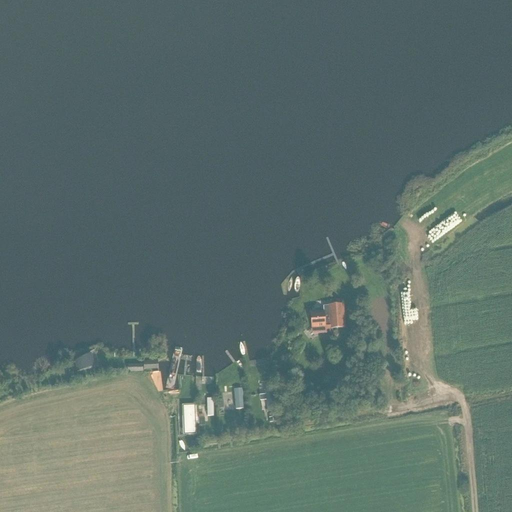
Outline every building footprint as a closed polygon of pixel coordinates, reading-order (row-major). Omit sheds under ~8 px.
[(344,328),(343,305),(327,305),(328,314),(323,315),(323,312),(310,313),(311,328),(317,327),(318,334),(326,334),(326,330),(330,330),(330,329),(344,328)] [(92,358),(91,354),(87,356),(83,359),(81,360),(78,361),(75,362),(77,372),(94,368),(94,367),(95,366),(92,358)] [(363,371),(376,368),(374,358),(361,361),(363,371)] [(143,370),(158,369),(157,361),(143,362),(143,370)] [(272,388),(265,389),(268,413),(275,412),(272,388)] [(241,390),(234,390),(235,410),(243,410),(241,390)] [(194,405),(182,406),(182,418),(186,418),(187,436),(195,435),(194,405)]
